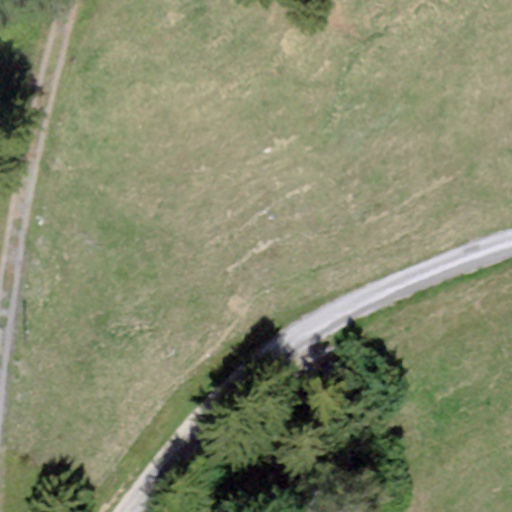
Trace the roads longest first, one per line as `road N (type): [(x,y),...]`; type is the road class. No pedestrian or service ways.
road 1 (track): [(136,511),(226,404),(291,351),(362,312),(511,258)]
road 2 (track): [(72,0),(0,408)]
